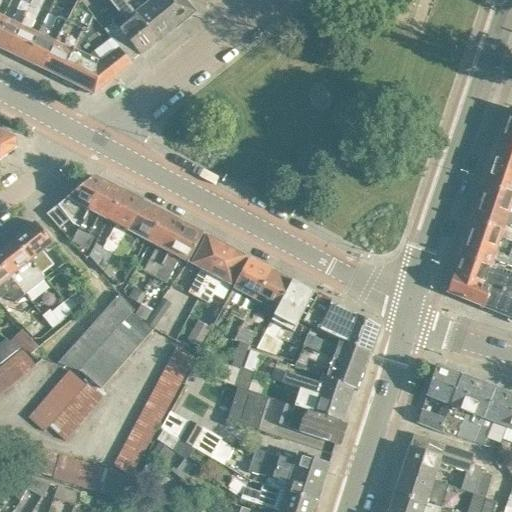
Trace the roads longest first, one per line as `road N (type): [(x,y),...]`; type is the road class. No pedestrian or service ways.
road 1 (tertiary): [(409,313),(88,137)]
road 2 (tertiary): [(409,313),(509,0)]
road 3 (tertiary): [(349,511),(409,313)]
road 4 (unclassified): [(88,137),(237,20)]
